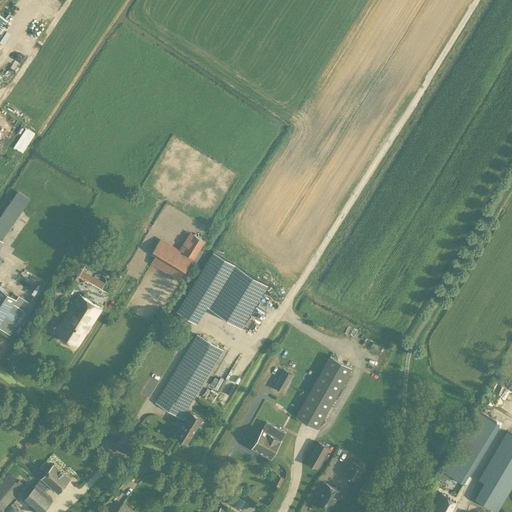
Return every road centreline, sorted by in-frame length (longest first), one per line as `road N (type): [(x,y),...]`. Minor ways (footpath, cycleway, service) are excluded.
road 1 (track): [(253,354),(472,0)]
road 2 (unclassified): [(253,511),(81,437),(0,391)]
